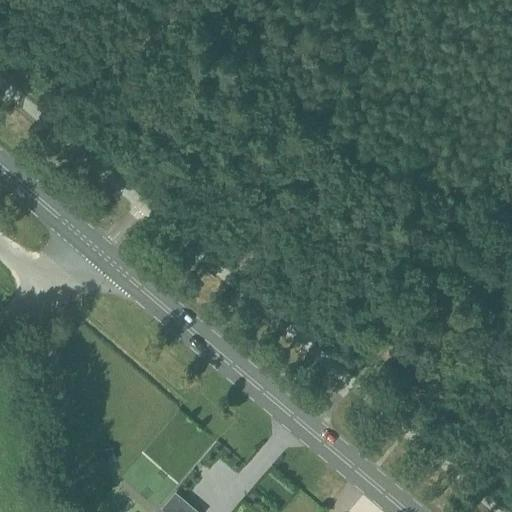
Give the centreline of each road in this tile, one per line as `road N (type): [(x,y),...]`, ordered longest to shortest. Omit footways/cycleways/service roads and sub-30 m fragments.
road 1 (primary): [(409,511),(99,252)]
road 2 (track): [(511,198),(346,380)]
road 3 (track): [(219,511),(346,380)]
road 4 (primary): [(99,252),(0,169)]
